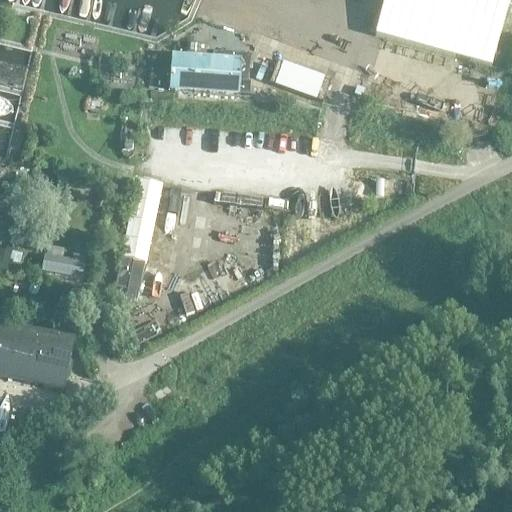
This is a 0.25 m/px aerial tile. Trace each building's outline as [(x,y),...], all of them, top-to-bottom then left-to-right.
[(383,0),(373,38),(487,70),(507,0),(383,0)] [(239,96),(240,83),(241,63),(209,61),(210,54),(189,53),(189,60),(173,60),(171,92),(239,96)] [(329,81),(277,63),(269,86),(321,105),(329,81)] [(250,96),(250,83),(240,83),(239,96),(250,96)] [(116,288),(144,293),(164,183),(136,178),(116,288)] [(45,257),(42,274),(82,282),(85,265),(45,257)] [(73,344),(0,328),(0,379),(63,392),(73,344)]
